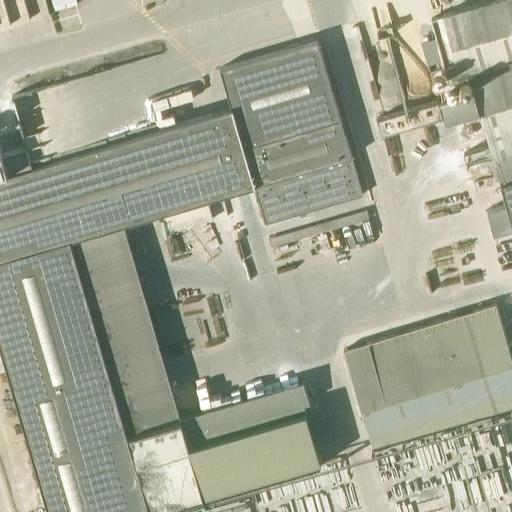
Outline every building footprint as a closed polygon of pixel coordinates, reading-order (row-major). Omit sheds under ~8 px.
[(49,0),(52,8),(75,4),(74,0),(49,0)] [(448,95),(444,96),(376,117),(381,132),(442,114),(444,120),(463,115),(466,123),(482,119),(506,203),(486,209),(494,233),(511,227),(511,0),(493,0),(442,15),(458,73),(463,91),(448,95)] [(458,73),(442,15),(430,18),(447,79),(439,82),(444,96),(448,95),(463,91),(458,73)] [(231,107),(253,184),(264,223),(361,194),(316,40),(219,68),(231,107)] [(253,184),(231,107),(32,165),(26,145),(2,152),(0,146),(0,258),(123,222),(161,211),(205,198),(253,184)] [(205,198),(161,211),(168,234),(212,221),(205,198)] [(366,210),(269,238),(271,246),(368,218),(366,210)] [(123,222),(0,258),(0,346),(48,511),(174,511),(172,505),(319,462),(303,405),(309,403),(303,380),(179,416),(123,222)] [(511,361),(495,304),(343,351),(372,449),(511,406),(511,361)]
